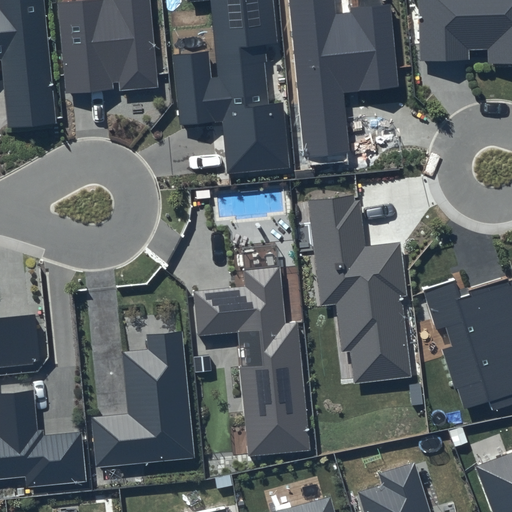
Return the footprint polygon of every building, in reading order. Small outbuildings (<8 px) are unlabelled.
[(43,0),(0,0),(0,73),(2,74),(7,126),(56,121),(43,0)] [(77,0),(57,2),(65,93),(114,88),(113,82),(119,81),(120,91),(158,87),(150,0),(77,0)] [(278,43),(273,0),(187,0),(187,3),(210,0),(217,77),(211,77),(209,51),(173,55),(181,126),(223,121),(228,174),(290,167),(282,103),(268,105),(262,45),(278,43)] [(333,0),(289,0),(304,157),(350,152),(344,92),(399,86),(390,4),(350,9),(350,14),(335,15),(333,0)] [(511,0),(417,0),(419,62),(469,60),(469,49),(487,48),(488,63),(511,62),(511,0)] [(358,194),(308,200),(319,306),(335,304),(341,352),(349,351),(353,384),(411,377),(400,297),(407,296),(400,242),(365,246),(358,194)] [(280,266),(243,270),(245,286),(193,291),(197,336),(257,330),(261,365),(239,367),(248,457),(311,450),(297,322),(286,323),(280,266)] [(455,279),(422,289),(435,329),(444,326),(451,347),(443,350),(464,410),(489,403),(491,410),(511,403),(511,283),(510,277),(460,294),(455,279)] [(0,364),(40,360),(35,315),(0,317),(0,364)] [(128,414),(91,417),(96,468),(195,458),(182,331),(147,335),(148,349),(123,352),(128,414)] [(0,478),(25,476),(26,488),(86,482),(81,432),(36,435),(33,390),(0,393),(0,478)] [(511,511),(511,452),(476,466),(492,511),(511,511)] [(382,484),(359,492),(364,511),(429,511),(415,463),(379,474),(382,484)] [(334,511),(330,497),(273,511),(334,511)]
